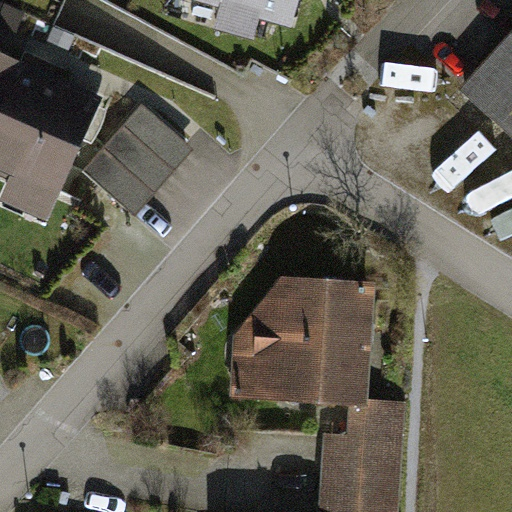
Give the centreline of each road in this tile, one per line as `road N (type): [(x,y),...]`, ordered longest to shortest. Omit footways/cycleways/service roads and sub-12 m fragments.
road 1 (residential): [(0,500),(314,139)]
road 2 (residential): [(314,139),(418,234),(511,289)]
road 3 (residential): [(314,139),(433,0)]
